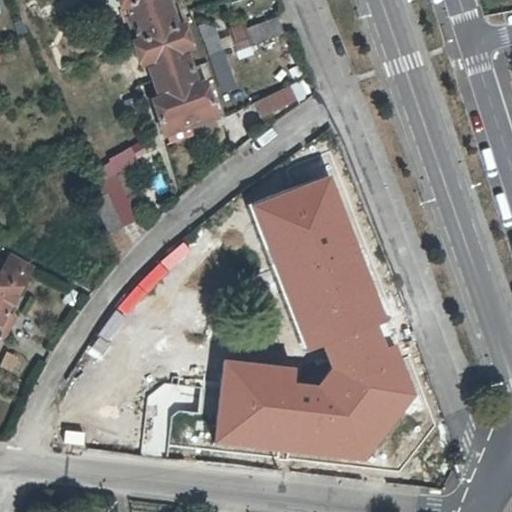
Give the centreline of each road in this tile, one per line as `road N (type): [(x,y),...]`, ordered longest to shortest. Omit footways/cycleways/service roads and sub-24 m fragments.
road 1 (residential): [(11,462),(81,336),(187,214),(234,175),(351,120)]
road 2 (tertiary): [(429,511),(11,462)]
road 3 (tertiary): [(380,0),(511,373)]
road 4 (residential): [(351,120),(480,466)]
road 5 (residential): [(511,166),(474,42)]
road 6 (residential): [(303,0),(351,120)]
